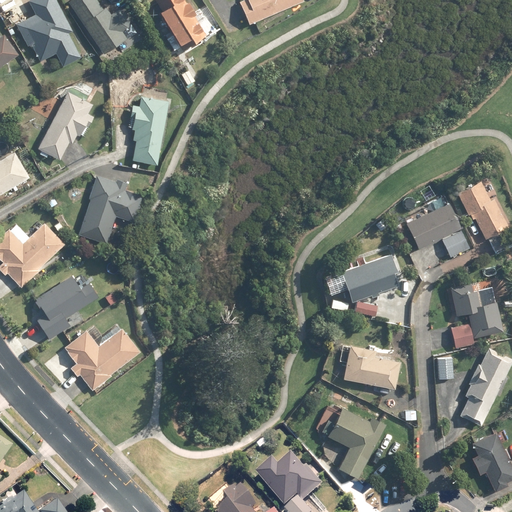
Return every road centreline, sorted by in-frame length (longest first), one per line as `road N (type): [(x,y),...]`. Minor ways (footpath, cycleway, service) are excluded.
road 1 (tertiary): [(0,362),(145,511)]
road 2 (residential): [(435,484),(422,322),(427,287)]
